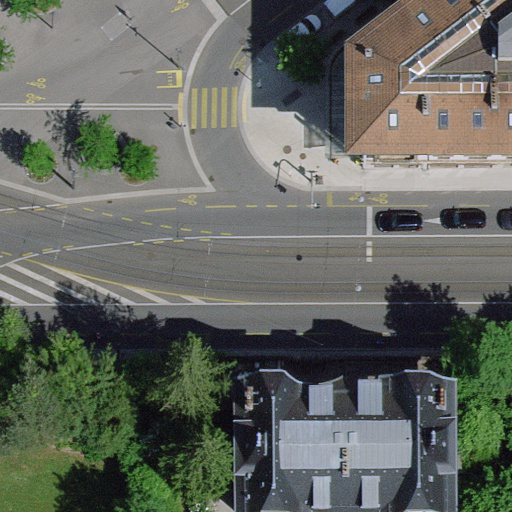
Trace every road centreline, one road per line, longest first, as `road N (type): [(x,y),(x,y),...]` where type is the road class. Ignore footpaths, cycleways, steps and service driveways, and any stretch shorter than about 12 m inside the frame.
road 1 (secondary): [(0,315),(511,315)]
road 2 (secondary): [(281,220),(111,232),(0,253)]
road 3 (residential): [(281,220),(228,166),(215,107),(244,38),(279,0)]
road 4 (secondary): [(511,218),(281,220)]
